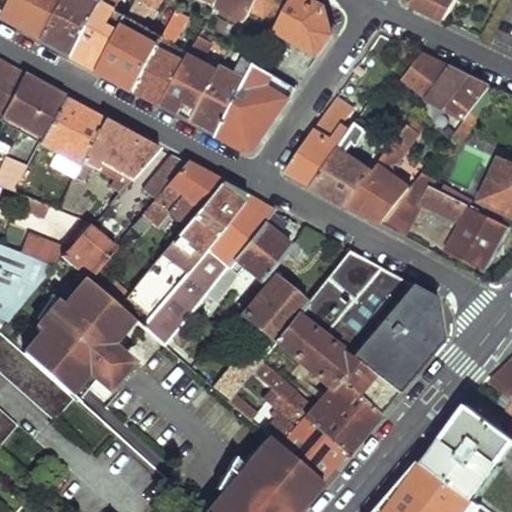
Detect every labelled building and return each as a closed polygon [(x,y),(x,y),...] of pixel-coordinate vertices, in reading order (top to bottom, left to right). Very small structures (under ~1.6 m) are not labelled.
[(13,0),(4,19),(45,41),(66,0),(13,0)] [(66,0),(45,41),(75,57),(105,2),(105,0),(66,0)] [(138,0),(130,17),(102,71),(138,90),(150,68),(166,36),(144,24),(154,6),(159,10),(163,0),(138,0)] [(105,0),(105,2),(116,8),(120,0),(105,0)] [(245,22),(251,12),(256,0),(220,0),(217,6),(216,8),(245,22)] [(256,0),(251,12),(279,25),(292,0),(256,0)] [(292,0),(279,25),(276,30),(319,57),(333,36),(327,9),(307,0),(292,0)] [(409,0),(411,3),(446,21),(458,0),(409,0)] [(105,2),(75,57),(102,71),(130,17),(116,8),(105,2)] [(176,82),(165,105),(193,120),(221,68),(206,60),(214,46),(200,38),(190,56),(176,82)] [(432,59),(416,82),(433,90),(450,68),(432,59)] [(221,68),(193,120),(220,135),(257,66),(246,60),(239,73),(223,64),(221,68)] [(0,62),(0,120),(3,113),(22,74),(0,62)] [(359,65),(353,73),(360,77),(365,68),(359,65)] [(257,66),(220,135),(251,151),(257,149),(296,91),(257,66)] [(433,90),(428,97),(467,119),(491,87),(450,68),(433,90)] [(22,74),(3,113),(43,136),(64,96),(22,74)] [(43,136),(39,142),(81,164),(84,159),(104,118),(64,96),(43,136)] [(336,99),(287,173),(315,187),(351,133),(343,127),(351,116),(346,113),(349,108),(336,99)] [(104,118),(84,159),(100,168),(104,162),(135,179),(161,149),(104,118)] [(351,133),(315,187),(349,206),(372,174),(345,156),(354,143),(358,145),(368,131),(357,123),(351,133)] [(372,174),(349,206),(370,217),(398,178),(388,170),(398,165),(421,133),(409,124),(372,174)] [(54,154),(48,166),(73,178),(78,167),(54,154)] [(172,155),(145,190),(157,199),(185,162),(172,155)] [(0,167),(0,186),(14,192),(25,169),(6,158),(1,167),(0,167)] [(511,164),(502,161),(484,200),(511,213),(511,164)] [(157,199),(142,219),(157,229),(183,196),(200,208),(220,183),(222,181),(185,162),(157,199)] [(398,178),(370,217),(383,224),(417,182),(418,180),(410,174),(404,181),(398,178)] [(417,182),(383,224),(405,236),(428,191),(417,182)] [(200,208),(122,310),(132,318),(146,330),(244,202),(220,183),(200,208)] [(511,226),(434,185),(427,199),(464,218),(447,250),(489,272),(510,233),(511,227),(511,226)] [(244,202),(146,330),(161,342),(205,291),(263,223),(275,210),(248,196),(244,202)] [(33,199),(30,209),(54,218),(58,208),(33,199)] [(263,223),(205,291),(213,299),(243,264),(261,279),(285,253),(290,246),(263,223)] [(72,244),(60,257),(78,273),(83,269),(95,280),(117,251),(88,225),(72,244)] [(290,246),(285,253),(298,264),(322,235),(307,227),(290,246)] [(21,245),(16,256),(49,271),(60,257),(72,244),(61,239),(46,241),(40,254),(21,245)] [(305,305),(274,340),(331,387),(339,379),(380,413),(396,394),(434,349),(444,337),(441,323),(425,308),(437,297),(351,251),(305,305)] [(16,256),(0,283),(0,324),(3,326),(49,271),(16,256)] [(273,277),(242,313),(274,340),(305,305),(273,277)] [(122,310),(84,278),(62,305),(57,301),(33,330),(37,334),(20,356),(67,396),(79,380),(94,379),(94,376),(102,375),(102,378),(118,377),(115,350),(101,352),(100,340),(114,338),(132,318),(122,310)] [(0,374),(54,419),(71,399),(67,396),(20,356),(0,338),(0,374)] [(115,350),(114,338),(100,340),(101,352),(115,350)] [(244,347),(212,385),(226,397),(250,369),(258,359),(244,347)] [(258,359),(250,369),(289,403),(346,453),(362,435),(380,413),(339,379),(331,387),(314,407),(258,359)] [(511,362),(506,368),(489,385),(511,401),(511,362)] [(71,399),(75,402),(94,379),(79,380),(67,396),(71,399)] [(241,394),(230,401),(243,421),(253,414),(241,394)] [(468,409),(502,433),(506,426),(500,423),(503,419),(476,400),(468,409)] [(294,423),(278,441),(324,480),(335,466),(346,453),(289,403),(282,413),(294,423)] [(453,429),(425,458),(467,495),(476,499),(511,448),(511,440),(509,438),(502,433),(468,409),(453,429)] [(0,446),(15,428),(0,415),(0,446)] [(296,511),(324,480),(278,441),(269,434),(246,463),(236,455),(216,488),(221,492),(204,511),(296,511)] [(425,458),(380,511),(465,511),(476,499),(425,458)]
